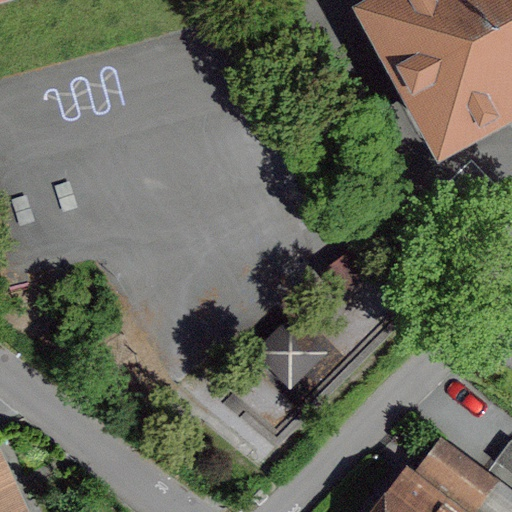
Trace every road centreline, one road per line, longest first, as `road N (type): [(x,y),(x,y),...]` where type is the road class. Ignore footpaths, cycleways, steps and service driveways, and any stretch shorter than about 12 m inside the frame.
road 1 (residential): [(282,511),(511,282)]
road 2 (residential): [(0,371),(185,511)]
